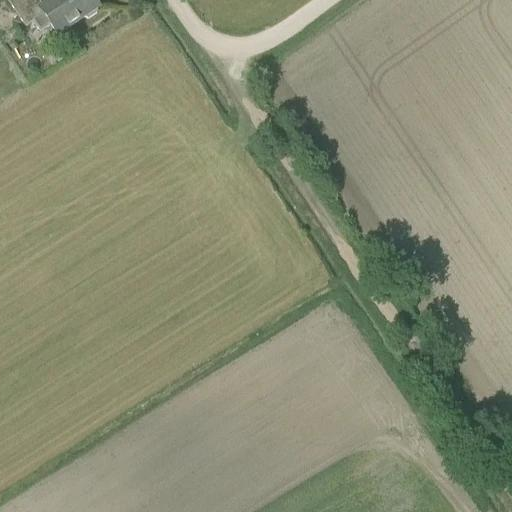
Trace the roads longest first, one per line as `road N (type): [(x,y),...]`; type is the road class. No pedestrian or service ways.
road 1 (track): [(511,489),(200,33)]
road 2 (track): [(200,33),(248,44),(325,0)]
